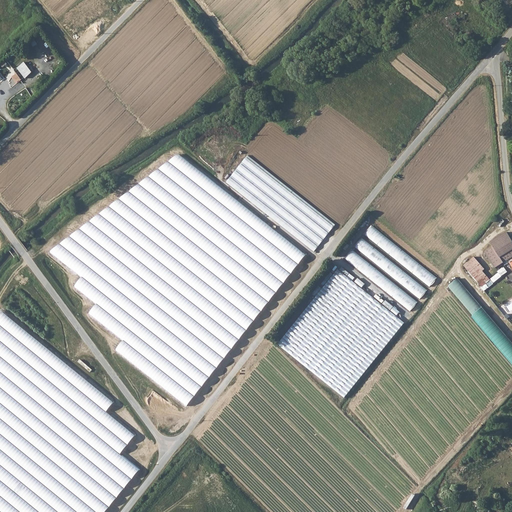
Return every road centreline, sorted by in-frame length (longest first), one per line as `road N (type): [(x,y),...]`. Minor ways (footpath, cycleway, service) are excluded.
road 1 (unclassified): [(169,452),(490,55)]
road 2 (unclassified): [(169,452),(0,222)]
road 3 (unclassified): [(0,143),(140,0)]
road 4 (unclassified): [(490,55),(511,205)]
